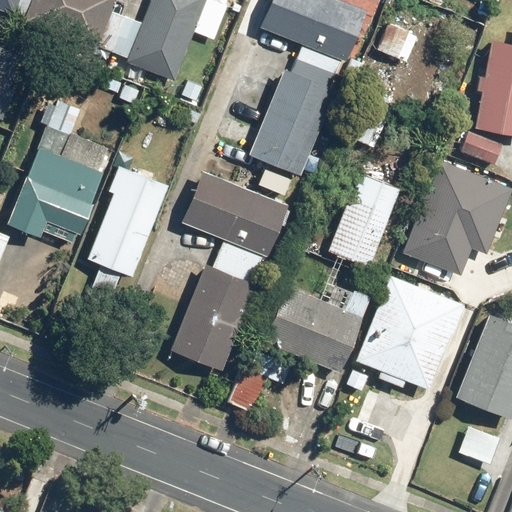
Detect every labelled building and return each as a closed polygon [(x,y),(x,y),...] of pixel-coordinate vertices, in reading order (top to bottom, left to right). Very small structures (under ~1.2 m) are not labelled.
[(91,45),(109,0),(37,0),(30,20),(91,45)] [(172,83),(201,0),(149,0),(125,66),(172,83)] [(364,7),(344,0),(261,0),(253,22),(304,42),(289,83),(274,77),(245,157),(294,175),(323,95),(318,93),(332,53),(344,57),(364,7)] [(415,34),(393,24),(379,54),(402,64),(415,34)] [(471,126),(511,132),(511,50),(484,46),(471,126)] [(466,128),(457,149),(491,163),(499,141),(466,128)] [(37,148),(4,220),(66,248),(99,177),(37,148)] [(501,183),(435,159),(400,251),(466,276),(501,183)] [(217,368),(247,287),(246,286),(260,254),(262,255),(283,202),(197,167),(176,220),(220,238),(206,271),(198,268),(167,349),(217,368)] [(127,276),(160,184),(118,169),(85,261),(127,276)] [(325,246),(365,262),(394,188),(353,173),(325,246)] [(352,359),(423,388),(457,305),(386,276),(352,359)] [(278,283),(257,340),(335,369),(356,312),(278,283)] [(511,325),(485,315),(452,395),(511,420),(511,417),(511,325)] [(252,350),(245,366),(280,380),(286,364),(252,350)] [(239,369),(224,400),(247,411),(262,380),(239,369)] [(504,421),(472,409),(454,453),(486,466),(504,421)]
